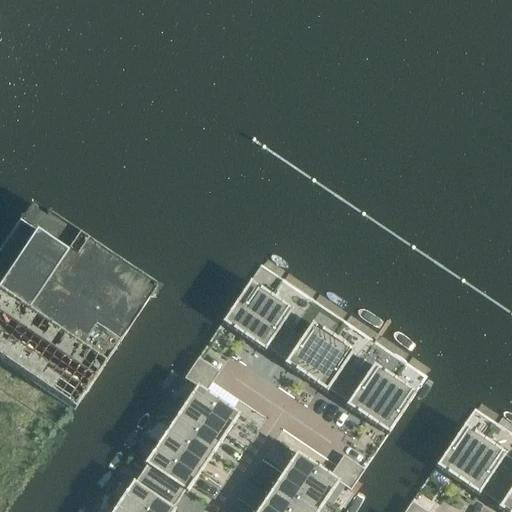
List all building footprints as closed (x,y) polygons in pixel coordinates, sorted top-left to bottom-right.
[(0,252),(0,362),(24,378),(50,396),(71,410),(73,412),(160,288),(159,287),(159,288),(147,280),(145,283),(133,274),(76,236),(33,207),(30,208),(27,212),(10,237),(0,252)] [(249,283),(221,325),(242,339),(270,298),(249,283)] [(270,298),(242,339),(264,353),(267,350),(276,356),(292,332),(282,326),(291,312),(270,298)] [(292,332),(276,356),(285,362),(283,366),(304,380),(332,339),(310,325),(301,339),(292,332)] [(332,339),(304,380),(314,387),(326,395),(328,391),(338,397),(353,374),(344,367),(353,354),(332,339)] [(198,359),(191,369),(212,384),(212,383),(219,373),(198,359)] [(353,374),(338,397),(347,404),(344,408),(366,422),(394,381),(372,366),(363,380),(353,374)] [(196,388),(183,408),(225,436),(239,416),(205,393),(212,384),(191,369),(184,380),(196,388)] [(394,381),(366,422),(387,436),(415,395),(394,381)] [(183,408),(170,427),(213,455),(225,436),(183,408)] [(170,427),(157,445),(200,474),(213,455),(170,427)] [(462,427),(435,468),(456,483),(484,441),(462,427)] [(484,441),(456,483),(466,490),(477,497),(480,493),(490,500),(505,476),(496,470),(505,456),(484,441)] [(157,445),(144,464),(187,493),(200,474),(157,445)] [(289,464),(282,474),(325,503),(338,484),(350,492),(357,481),(336,467),(329,477),(296,454),(289,464)] [(336,467),(357,481),(364,471),(354,464),(343,457),(336,467)] [(132,483),(131,484),(172,511),(174,511),(175,511),(173,510),(184,493),(186,495),(187,493),(144,464),(143,466),(146,467),(137,481),(134,484),(132,483)] [(282,474),(269,493),(296,511),(319,511),(325,503),(282,474)] [(511,511),(511,480),(505,476),(490,500),(499,506),(496,510),(499,511),(511,511)] [(172,511),(131,484),(118,503),(131,511),(172,511)] [(296,511),(269,493),(256,511),(296,511)] [(411,503),(405,511),(425,511),(422,510),(411,503)]
